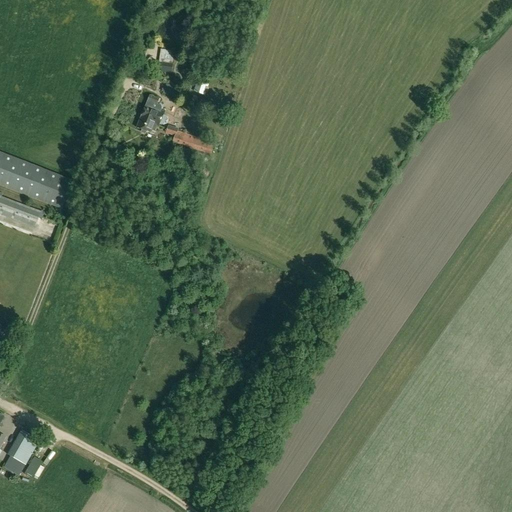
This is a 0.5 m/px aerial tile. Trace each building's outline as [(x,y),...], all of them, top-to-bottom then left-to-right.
[(173,63),(159,60),(158,66),(161,72),(172,74),(173,63)] [(198,81),(194,91),(204,95),(208,84),(198,81)] [(180,100),(182,93),(174,90),(175,86),(167,84),(163,94),(180,100)] [(150,95),(144,110),(152,113),(148,122),(157,126),(158,127),(160,124),(163,125),(167,124),(168,120),(166,117),(163,115),(165,112),(159,110),(161,106),(157,104),(159,99),(150,95)] [(208,112),(211,104),(200,100),(198,109),(208,112)] [(144,110),(137,128),(142,130),(141,133),(145,135),(147,132),(153,134),(157,126),(148,122),(152,113),(144,110)] [(166,133),(175,136),(174,142),(174,143),(211,155),(214,147),(209,145),(210,142),(208,141),(177,131),(177,132),(167,129),(166,133)] [(73,182),(0,153),(0,185),(62,210),(73,182)] [(40,212),(0,196),(0,214),(34,227),(40,212)] [(0,257),(22,264),(32,233),(0,223),(0,257)] [(48,249),(50,240),(42,238),(40,247),(48,249)] [(13,266),(0,261),(0,286),(5,289),(13,266)] [(0,330),(0,353),(9,336),(0,330)] [(104,437),(108,425),(92,420),(88,432),(104,437)] [(26,466),(35,450),(40,441),(22,430),(16,443),(15,442),(8,455),(10,456),(4,468),(19,476),(25,465),(26,466)]
